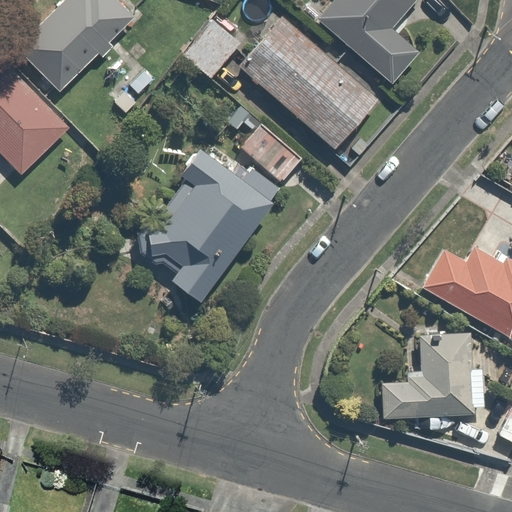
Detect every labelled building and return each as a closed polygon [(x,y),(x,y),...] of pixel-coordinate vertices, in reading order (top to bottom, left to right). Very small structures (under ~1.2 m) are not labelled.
[(53,82),(132,3),(129,0),(53,0),(12,41),(53,82)] [(388,24),(408,0),(322,0),(310,14),(385,80),(414,47),(388,24)] [(374,94),(273,9),(230,60),(330,145),(374,94)] [(202,74),(235,34),(206,10),(173,50),(202,74)] [(152,73),(175,44),(156,28),(133,58),(152,73)] [(0,53),(0,158),(13,171),(65,118),(0,53)] [(272,201),(281,188),(251,166),(242,178),(200,147),(178,176),(185,182),(158,218),(144,223),(137,232),(141,252),(157,264),(164,262),(177,272),(171,281),(202,304),(276,204),(272,201)] [(438,241),(414,277),(506,335),(511,325),(511,262),(465,233),(454,251),(438,241)] [(476,329),(409,329),(410,368),(369,368),(369,411),(476,411),(476,329)] [(511,390),(488,430),(511,444),(511,390)]
